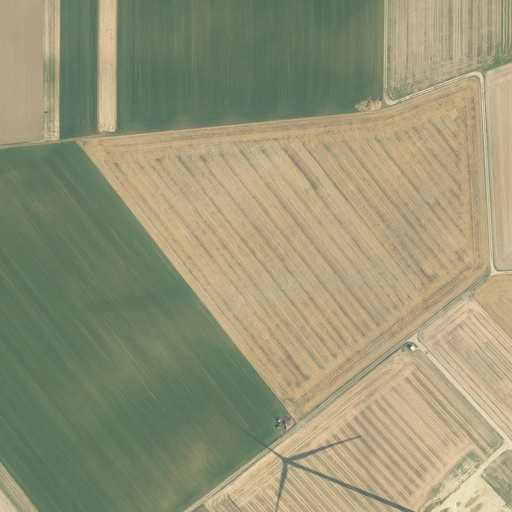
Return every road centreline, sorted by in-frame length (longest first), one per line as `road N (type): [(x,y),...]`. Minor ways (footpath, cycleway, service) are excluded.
road 1 (track): [(186,511),(491,272)]
road 2 (track): [(385,0),(384,106),(511,59)]
road 3 (track): [(482,70),(491,272)]
road 4 (track): [(511,445),(410,336)]
